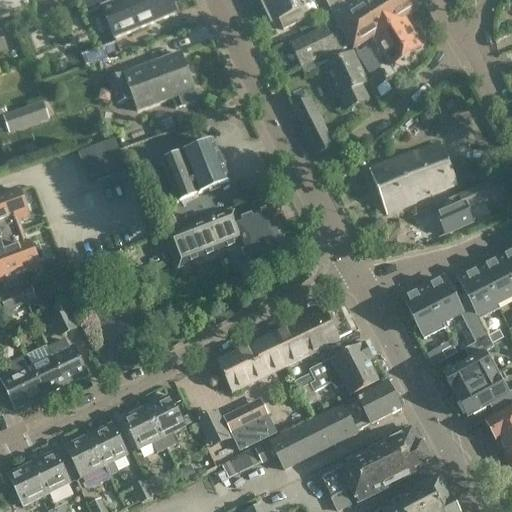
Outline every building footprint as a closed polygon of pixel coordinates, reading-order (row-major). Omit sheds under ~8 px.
[(0,0),(0,18),(34,15),(33,0),(0,0)] [(105,15),(115,39),(176,14),(169,0),(118,0),(110,4),(108,0),(85,0),(82,1),(90,21),(105,15)] [(261,0),(272,22),(277,19),(283,31),(318,14),(313,2),(312,3),(310,0),(261,0)] [(372,39),(404,19),(418,11),(411,0),(370,0),(364,4),(361,0),(325,0),(336,20),(335,21),(353,50),(372,39)] [(372,39),(377,47),(378,46),(391,66),(422,47),(421,46),(425,44),(425,41),(419,31),(416,30),(412,32),(404,19),(372,39)] [(289,44),(301,68),(337,51),(326,27),(289,44)] [(0,32),(0,56),(9,53),(1,32),(0,32)] [(81,56),(85,66),(120,53),(116,43),(81,56)] [(367,83),(352,53),(321,68),(335,98),(340,96),(347,111),(368,101),(361,86),(367,83)] [(137,112),(166,102),(172,99),(176,109),(202,100),(199,91),(194,92),(180,54),(109,80),(117,103),(132,98),(137,112)] [(373,67),(367,55),(358,59),(364,72),(373,67)] [(292,107),(303,129),(316,155),(334,147),(310,99),(292,107)] [(10,133),(48,120),(42,104),(4,118),(10,133)] [(190,114),(177,119),(181,129),(194,123),(190,114)] [(420,119),(420,123),(424,128),(428,128),(431,125),(431,121),(427,116),(423,116),(420,119)] [(115,139),(77,153),(77,154),(81,165),(119,150),(115,139)] [(188,151),(204,192),(229,182),(223,168),(224,167),(219,156),(218,156),(212,141),(188,151)] [(369,170),(386,215),(415,204),(414,203),(440,193),(456,185),(439,145),(369,170)] [(198,195),(204,192),(188,151),(181,154),(182,154),(161,162),(169,183),(171,182),(179,202),(198,194),(198,195)] [(122,157),(84,171),(88,183),(126,168),(122,157)] [(445,236),(473,223),(466,208),(505,191),(499,178),(458,196),(461,203),(436,215),(445,236)] [(29,242),(26,243),(17,221),(29,217),(19,191),(0,197),(0,282),(39,268),(38,264),(44,261),(38,244),(31,247),(29,242)] [(289,251),(283,236),(289,233),(285,220),(278,223),(272,207),(259,212),(256,208),(235,216),(233,213),(166,238),(174,259),(213,244),(217,254),(227,250),(235,270),(246,265),(251,278),(271,270),(267,259),(289,251)] [(176,225),(170,209),(151,217),(157,232),(176,225)] [(511,253),(500,259),(497,261),(511,288),(511,253)] [(511,288),(497,261),(478,270),(497,306),(511,298),(511,288)] [(497,306),(478,270),(458,281),(466,296),(479,321),(500,310),(497,306)] [(442,326),(443,325),(460,316),(475,344),(488,338),(488,337),(479,321),(466,296),(455,302),(443,279),(423,290),(442,326)] [(0,302),(6,314),(26,304),(20,290),(0,299),(0,302)] [(403,300),(424,340),(445,329),(443,325),(442,326),(423,290),(403,300)] [(61,305),(52,310),(56,318),(52,320),(61,338),(78,331),(69,312),(65,314),(61,305)] [(293,325),(309,356),(339,341),(338,339),(351,333),(338,306),(331,309),(330,307),(293,325)] [(285,367),(309,356),(293,325),(270,336),(285,367)] [(499,331),(488,337),(492,345),(503,339),(499,331)] [(232,393),(285,367),(270,336),(217,362),(232,393)] [(465,350),(471,361),(444,375),(456,396),(498,373),(487,352),(493,348),(492,345),(488,338),(475,344),(465,350)] [(87,376),(73,347),(71,348),(67,339),(47,349),(65,387),(87,376)] [(309,371),(311,374),(315,382),(299,391),(305,403),(317,397),(315,392),(332,384),(335,390),(344,385),(350,398),(379,383),(368,362),(373,359),(365,343),(309,371)] [(27,357),(32,367),(31,367),(45,396),(65,387),(47,349),(47,347),(27,357)] [(446,361),(457,354),(453,347),(441,353),(446,361)] [(0,379),(15,411),(45,396),(31,367),(27,369),(22,359),(0,369),(0,379)] [(498,373),(456,396),(467,417),(489,405),(495,415),(511,406),(511,391),(509,393),(498,373)] [(294,382),(299,391),(315,382),(311,374),(294,382)] [(356,433),(401,410),(387,383),(343,406),(356,433)] [(176,444),(171,435),(185,428),(169,396),(145,408),(165,449),(176,444)] [(276,434),(267,416),(256,421),(249,406),(224,419),(239,451),(276,434)] [(278,459),(284,471),(357,435),(356,433),(343,406),(270,443),(278,459)] [(497,444),(500,442),(511,435),(511,406),(495,415),(484,422),(497,444)] [(138,451),(150,445),(154,454),(165,449),(145,408),(123,419),(138,451)] [(231,439),(217,410),(195,421),(210,450),(231,439)] [(113,463),(127,456),(112,425),(87,437),(103,468),(104,468),(108,475),(116,471),(113,463)] [(411,429),(394,438),(395,440),(359,458),(358,456),(319,475),(337,511),(338,511),(350,506),(342,492),(350,488),(357,503),(390,486),(395,486),(398,482),(417,472),(416,469),(431,461),(421,442),(418,444),(411,429)] [(511,435),(500,442),(506,452),(503,453),(509,463),(511,462),(511,463),(511,435)] [(80,479),(103,468),(87,437),(65,447),(80,479)] [(256,450),(263,466),(278,459),(270,443),(268,445),(256,450)] [(232,480),(263,466),(256,450),(225,465),(232,480)] [(46,496),(58,490),(70,484),(54,453),(30,465),(46,496)] [(30,465),(7,476),(23,508),(46,496),(30,465)] [(456,511),(439,479),(396,501),(381,509),(382,511),(456,511)] [(91,511),(107,511),(100,499),(88,505),(91,511)]
